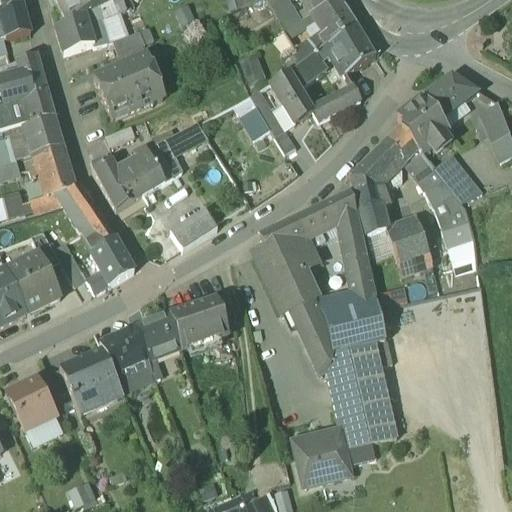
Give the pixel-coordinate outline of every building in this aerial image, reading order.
[(0,0),(0,12),(1,12),(2,17),(22,10),(18,0),(0,0)] [(109,0),(53,0),(66,27),(100,11),(112,6),(109,0)] [(125,0),(112,6),(100,11),(104,24),(105,25),(118,20),(125,16),(131,14),(127,3),(131,1),(129,0),(125,0)] [(232,0),(236,12),(263,0),(232,0)] [(338,0),(309,0),(317,13),(340,2),(338,0)] [(317,13),(313,15),(317,21),(323,31),(332,45),(356,29),(340,2),(317,13)] [(2,17),(0,17),(0,23),(5,43),(30,38),(22,10),(2,17)] [(100,11),(84,19),(87,29),(104,24),(100,11)] [(288,12),(277,19),(284,32),(296,25),(293,20),(288,12)] [(313,15),(303,21),(307,27),(317,21),(313,15)] [(94,49),(87,29),(84,19),(66,27),(55,33),(63,59),(92,50),(94,49)] [(94,49),(92,50),(93,52),(112,46),(125,41),(118,20),(105,25),(104,24),(87,29),(94,49)] [(284,32),(288,39),(307,27),(303,21),(296,25),(284,32)] [(332,45),(326,48),(332,58),(345,79),(375,59),(356,29),(332,45)] [(323,31),(294,51),(303,65),(315,57),(314,56),(326,48),(332,45),(323,31)] [(284,32),(278,36),(286,50),(292,46),(288,39),(284,32)] [(125,41),(112,46),(118,61),(145,50),(138,36),(125,41)] [(303,65),(288,76),(294,84),(298,81),(300,85),(324,69),(322,66),(332,58),(326,48),(314,56),(315,57),(303,65)] [(253,56),(237,65),(248,86),(264,78),(253,56)] [(37,60),(18,64),(21,79),(41,74),(37,60)] [(145,62),(95,83),(112,124),(162,103),(145,62)] [(21,79),(1,84),(8,110),(48,99),(41,74),(21,79)] [(294,84),(288,76),(270,88),(294,127),(312,116),(312,115),(310,111),(294,84)] [(451,79),(396,119),(403,129),(401,131),(428,167),(446,151),(430,128),(438,122),(439,124),(477,96),(451,79)] [(352,90),(310,111),(312,115),(312,116),(318,126),(360,105),(352,90)] [(282,135),(258,95),(255,97),(256,97),(249,101),(269,134),(273,141),(282,135)] [(48,99),(8,110),(10,116),(0,119),(0,137),(7,135),(24,130),(54,121),(48,99)] [(497,109),(480,116),(492,144),(500,165),(511,159),(511,145),(509,137),(497,109)] [(269,134),(256,112),(240,121),(254,143),(269,134)] [(54,121),(24,130),(27,140),(23,141),(26,153),(30,152),(33,160),(62,151),(63,151),(54,121)] [(196,127),(165,144),(173,158),(206,142),(196,127)] [(130,130),(104,140),(109,151),(134,141),(130,130)] [(428,167),(401,131),(389,142),(403,167),(417,182),(419,176),(428,168),(428,167)] [(7,135),(0,137),(0,150),(10,147),(7,135)] [(389,142),(350,182),(361,220),(381,215),(373,189),(403,167),(389,142)] [(165,144),(145,153),(164,186),(182,175),(177,166),(173,158),(165,144)] [(75,193),(62,151),(33,160),(36,171),(37,171),(37,173),(40,183),(45,202),(65,196),(75,193)] [(483,197),(453,160),(446,151),(428,167),(428,168),(461,208),(483,197)] [(145,153),(132,159),(135,163),(125,168),(131,179),(127,181),(140,200),(164,186),(145,153)] [(107,158),(90,164),(93,174),(111,165),(107,158)] [(116,173),(111,165),(93,174),(115,214),(140,200),(127,181),(131,179),(125,168),(116,173)] [(461,208),(428,168),(419,176),(417,182),(436,222),(464,212),(461,208)] [(36,171),(28,173),(32,185),(40,183),(37,173),(37,171),(36,171)] [(32,185),(26,186),(33,206),(45,202),(40,183),(32,185)] [(75,193),(65,196),(66,197),(68,200),(72,205),(84,198),(79,191),(75,193)] [(33,206),(29,207),(32,216),(60,206),(64,202),(61,197),(45,202),(33,206)] [(84,198),(72,205),(91,233),(81,239),(87,251),(90,256),(98,251),(114,241),(94,211),(94,212),(84,198)] [(350,198),(295,223),(303,241),(336,225),(343,253),(363,248),(355,216),(350,198)] [(20,199),(3,203),(8,221),(24,216),(20,199)] [(464,212),(436,222),(446,251),(474,242),(464,212)] [(205,214),(170,235),(182,254),(217,233),(205,214)] [(381,215),(361,220),(367,240),(387,233),(381,215)] [(295,223),(261,238),(267,251),(253,258),(282,318),(290,314),(316,302),(303,274),(316,268),(303,241),(295,223)] [(428,259),(419,228),(419,227),(387,238),(396,269),(399,268),(428,259)] [(42,238),(31,242),(39,258),(40,258),(43,265),(55,259),(42,238)] [(80,238),(65,248),(72,260),(87,251),(81,239),(80,238)] [(114,241),(98,251),(105,262),(120,253),(114,241)] [(363,248),(343,253),(356,313),(377,308),(366,263),(363,248)] [(105,262),(96,267),(100,275),(125,260),(120,253),(105,262)] [(39,258),(5,274),(5,275),(26,318),(61,301),(43,265),(40,258),(39,258)] [(428,259),(399,268),(403,279),(432,270),(428,259)] [(72,260),(60,267),(74,290),(86,283),(72,260)] [(100,275),(86,283),(94,297),(133,274),(125,260),(100,275)] [(5,274),(0,276),(0,330),(26,318),(5,275),(5,274)] [(378,294),(381,308),(404,302),(401,289),(378,294)] [(324,320),(316,302),(290,314),(320,377),(329,372),(332,357),(323,320),(324,320)] [(215,304),(169,319),(169,320),(181,354),(227,339),(215,304)] [(324,320),(323,320),(332,357),(374,347),(385,345),(377,308),(356,313),(324,320)] [(169,320),(134,333),(147,367),(181,354),(169,320)] [(134,333),(99,348),(101,354),(113,381),(147,367),(134,333)] [(374,347),(332,357),(329,372),(326,382),(338,434),(344,453),(371,448),(396,442),(374,347)] [(101,354),(59,372),(68,395),(80,422),(123,403),(121,399),(113,381),(101,354)] [(146,368),(113,381),(121,399),(153,386),(146,368)] [(59,372),(47,377),(48,380),(57,400),(68,395),(59,372)] [(57,400),(48,380),(36,385),(48,411),(54,408),(59,405),(57,400)] [(35,383),(6,398),(25,438),(54,424),(48,411),(36,385),(35,383)] [(338,434),(292,445),(303,491),(350,480),(347,470),(344,453),(338,434)] [(371,448),(344,453),(347,470),(374,464),(371,448)] [(66,494),(74,511),(80,511),(95,505),(86,485),(66,494)]
